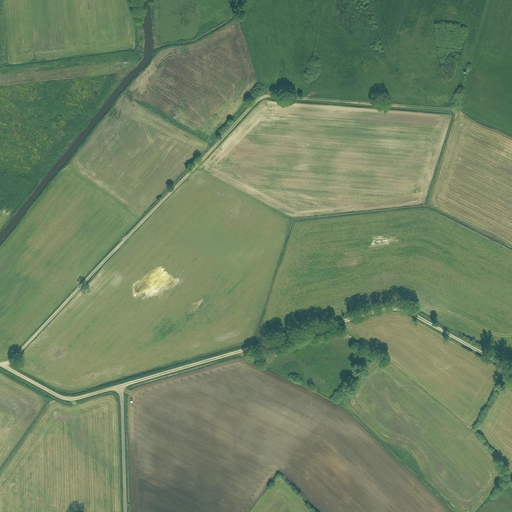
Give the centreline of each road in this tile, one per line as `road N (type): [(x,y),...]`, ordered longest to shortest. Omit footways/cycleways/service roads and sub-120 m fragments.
road 1 (track): [(5,366),(261,94),(442,107)]
road 2 (track): [(121,386),(404,308),(511,370)]
road 3 (track): [(0,363),(68,399),(121,386)]
road 4 (track): [(126,511),(121,386)]
